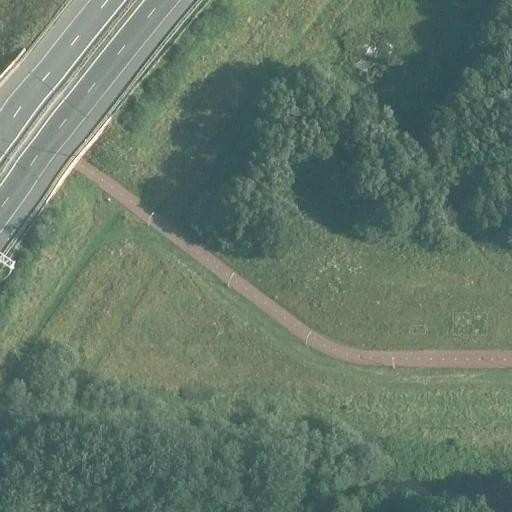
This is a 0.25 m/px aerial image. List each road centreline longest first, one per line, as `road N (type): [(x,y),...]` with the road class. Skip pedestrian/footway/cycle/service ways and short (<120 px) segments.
road 1 (motorway): [(0,206),(161,0)]
road 2 (track): [(403,132),(429,198),(511,286)]
road 3 (motorway): [(106,0),(0,137)]
